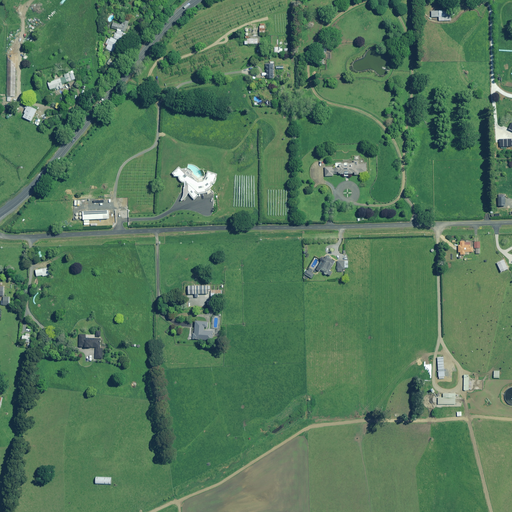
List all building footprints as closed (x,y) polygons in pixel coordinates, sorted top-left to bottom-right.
[(451,21),(451,11),(431,11),(431,17),(439,17),(439,21),(451,21)] [(121,31),(123,31),(126,32),(129,21),(123,20),(122,22),(120,21),(119,24),(113,22),(111,28),(117,30),(116,33),(115,32),(114,38),(121,40),(123,32),(121,31)] [(118,41),(111,37),(110,39),(108,39),(106,43),(108,44),(106,49),(113,52),(118,41)] [(326,60),(327,55),(319,54),(318,64),(324,64),(324,60),(326,60)] [(16,97),(17,55),(7,55),(6,96),(16,97)] [(115,62),(111,58),(107,63),(112,67),(115,62)] [(274,64),(265,64),(265,70),(267,70),(266,78),(273,78),(274,64)] [(63,84),(64,84),(64,83),(69,81),(72,80),(76,79),(73,71),(69,72),(66,73),(60,75),(61,78),(48,83),(50,90),(54,88),(54,89),(56,88),(57,90),(63,88),(62,84),(63,84)] [(37,110),(28,106),(24,112),(25,113),(23,117),(31,121),(37,110)] [(340,174),(344,174),(344,176),(349,176),(349,174),(351,174),(353,174),(353,173),(354,173),(354,175),(359,175),(359,174),(367,173),(366,163),(359,164),(359,161),(353,161),(353,163),(335,164),(335,165),(333,165),(333,167),(325,167),(325,176),(333,176),(333,174),(337,174),(337,172),(338,172),(338,173),(340,173),(340,174)] [(464,243),(464,241),(460,241),(460,245),(458,245),(458,252),(460,252),(460,255),(469,255),(469,252),(473,252),(473,247),(470,248),(470,242),(464,243)] [(330,276),(332,272),(329,271),(335,261),(329,258),(329,257),(329,256),(328,256),(327,256),(326,256),(324,259),(323,259),(321,261),(323,262),(319,269),(324,272),(324,273),(324,274),(325,274),(325,275),(326,275),(327,275),(327,274),(328,274),(330,276)] [(51,275),(50,268),(35,270),(37,278),(51,275)] [(313,270),(308,268),(304,274),(312,279),(314,275),(311,273),(313,270)] [(194,286),(194,298),(198,298),(198,294),(208,294),(208,286),(194,286)] [(213,293),(210,293),(210,299),(219,299),(219,295),(221,295),(221,294),(222,294),(222,290),(214,290),(214,292),(213,292),(213,293)] [(208,322),(195,321),(195,333),(193,333),(193,339),(205,340),(205,334),(204,334),(204,327),(207,328),(208,322)] [(29,343),(30,337),(29,336),(30,334),(26,334),(26,336),(22,335),(21,342),(29,343)] [(85,347),(92,348),(92,347),(95,347),(95,359),(102,359),(103,349),(100,348),(100,339),(85,338),(86,335),(79,334),(79,347),(85,347)] [(466,390),(469,390),(469,389),(472,389),(472,381),(469,381),(469,377),(467,377),(467,375),(464,375),(464,390),(464,391),(466,391),(466,390)] [(438,404),(455,404),(456,398),(456,394),(443,393),(443,397),(438,397),(438,404)]
